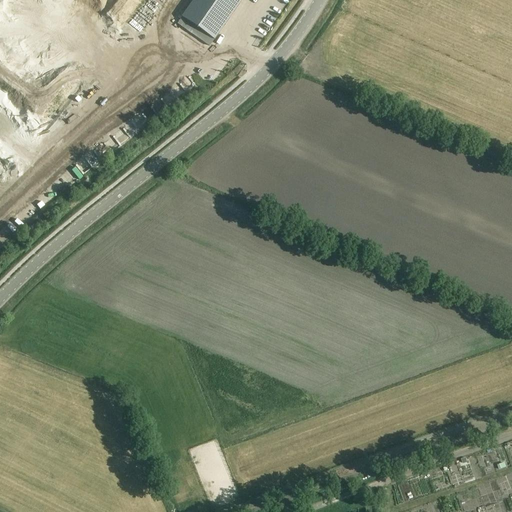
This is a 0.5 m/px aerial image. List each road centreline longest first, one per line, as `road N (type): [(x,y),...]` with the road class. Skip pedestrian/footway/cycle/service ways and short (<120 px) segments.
road 1 (tertiary): [(0,298),(251,85),(320,0)]
road 2 (track): [(299,511),(511,434)]
